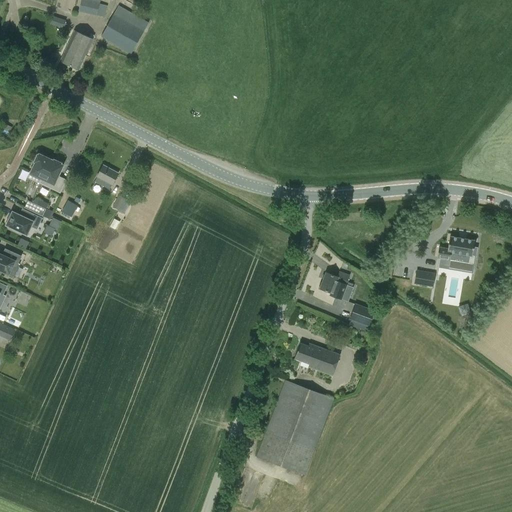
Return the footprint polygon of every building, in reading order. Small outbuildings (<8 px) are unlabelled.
[(100,0),(80,0),(78,11),(97,16),(97,15),(104,17),(107,5),(100,3),(100,0)] [(131,54),(149,23),(119,5),(101,36),(131,54)] [(63,28),(66,20),(53,16),(50,24),(63,28)] [(79,69),(93,39),(75,30),(60,61),(79,69)] [(0,133),(7,137),(12,127),(4,123),(0,130),(0,133)] [(42,179),(51,159),(39,154),(38,155),(34,162),(35,162),(30,173),(42,179)] [(51,159),(42,179),(40,183),(60,192),(66,180),(58,176),(63,165),(61,164),(61,163),(54,160),(53,161),(51,159)] [(112,185),(118,173),(104,165),(97,177),(112,185)] [(20,178),(27,179),(29,171),(22,169),(20,178)] [(119,195),(113,206),(124,212),(130,201),(119,195)] [(46,209),(28,200),(24,208),(42,216),(46,209)] [(50,220),(54,212),(47,208),(43,216),(50,220)] [(6,225),(13,228),(12,229),(19,233),(20,231),(27,235),(31,226),(37,229),(42,218),(28,212),(25,218),(13,212),(11,214),(10,214),(6,222),(8,222),(6,225)] [(49,227),(56,230),(59,224),(60,221),(53,218),(49,227)] [(119,222),(114,219),(110,226),(115,229),(119,222)] [(450,236),(448,249),(439,247),(437,257),(450,259),(451,252),(456,253),(456,254),(463,256),(464,254),(472,255),(475,240),(450,236)] [(27,247),(28,240),(21,239),(19,246),(27,247)] [(0,272),(1,273),(2,271),(9,274),(12,266),(16,267),(21,256),(9,250),(6,257),(0,253),(0,272)] [(332,293),(331,295),(342,299),(347,285),(346,285),(350,274),(339,270),(337,276),(326,272),(320,288),(332,293)] [(426,272),(414,270),(412,282),(424,284),(426,272)] [(349,319),(369,326),(375,310),(355,303),(349,319)] [(333,375),(340,355),(314,345),(313,347),(300,343),(294,358),(310,364),(309,366),(333,375)] [(303,475),(333,399),(286,380),(256,456),(303,475)] [(305,505),(302,501),(298,498),(293,496),(287,496),(282,497),(278,500),(275,504),(273,509),(272,511),(306,511),(307,510),(305,505)]
